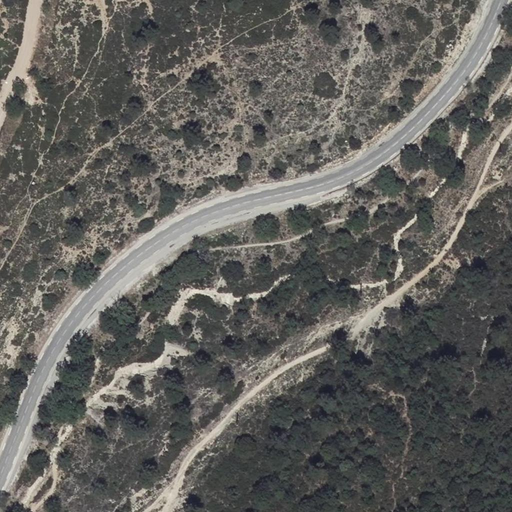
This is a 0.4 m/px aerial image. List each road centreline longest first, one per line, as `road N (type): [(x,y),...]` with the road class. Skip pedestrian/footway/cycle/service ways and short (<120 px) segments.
road 1 (secondary): [(0,470),(90,296),(179,225),(370,162),(451,87),(499,0)]
road 2 (track): [(511,123),(449,245),(343,344),(283,365),(185,461),(162,511)]
road 3 (track): [(296,0),(178,83),(32,207),(0,276)]
